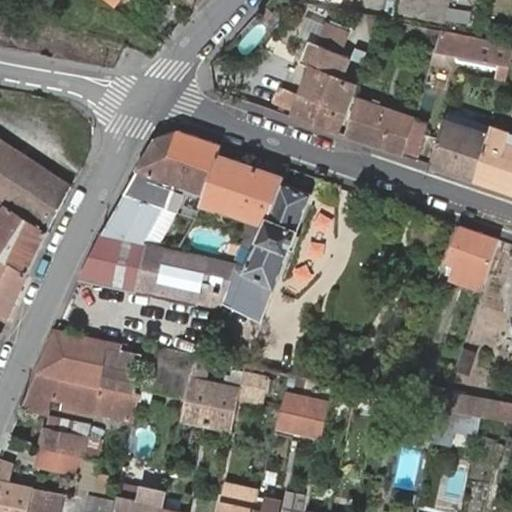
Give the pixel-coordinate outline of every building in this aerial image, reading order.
[(183,0),(182,2),(191,10),(192,11),(201,0),(183,0)] [(312,66),(339,78),(348,56),(342,54),(350,35),(324,25),(316,43),(308,39),(299,61),(312,66)] [(505,79),(511,57),(511,40),(474,34),(441,28),(431,63),(452,66),(454,54),(497,62),(494,77),(505,79)] [(293,116),(336,131),(345,108),(354,84),(339,78),(312,66),(303,91),(295,109),(293,116)] [(295,109),(303,91),(280,82),(273,101),(295,109)] [(346,134),(403,154),(413,118),(414,117),(357,98),(346,134)] [(427,123),(413,118),(403,154),(418,159),(427,123)] [(431,163),(474,178),(487,138),(489,133),(445,119),(444,118),(431,163)] [(511,190),(511,145),(503,143),(505,139),(507,131),(490,126),(489,133),(487,138),(474,178),(511,190)] [(178,130),(155,138),(137,169),(123,193),(125,194),(167,208),(196,217),(201,204),(204,194),(217,154),(221,144),(178,130)] [(0,199),(5,202),(48,231),(72,186),(0,138),(0,199)] [(204,194),(201,204),(218,210),(218,208),(240,216),(267,225),(269,218),(282,182),(284,177),(217,154),(204,194)] [(318,177),(287,167),(284,177),(282,182),(269,218),(267,225),(259,240),(254,249),(242,271),(236,269),(223,302),(232,306),(235,302),(263,316),(273,289),(275,289),(279,277),(289,252),(298,229),(307,204),(312,193),(318,177)] [(103,233),(143,242),(158,206),(125,194),(103,233)] [(0,199),(0,207),(1,208),(0,210),(0,255),(27,274),(45,236),(48,231),(5,202),(0,199)] [(267,225),(240,216),(234,234),(240,242),(254,249),(259,240),(267,225)] [(499,239),(461,225),(454,245),(472,251),(462,281),(482,288),(499,239)] [(143,242),(103,233),(79,280),(196,306),(196,302),(220,308),(223,302),(236,269),(239,263),(143,242)] [(472,251),(454,245),(449,260),(460,264),(455,278),(462,281),(472,251)] [(0,316),(6,320),(27,274),(0,255),(0,316)] [(110,343),(56,330),(42,361),(29,392),(20,409),(48,416),(52,401),(76,406),(74,413),(95,417),(96,414),(133,423),(135,416),(139,394),(134,393),(142,355),(110,347),(110,343)] [(477,352),(462,346),(454,370),(469,376),(477,352)] [(150,348),(148,355),(192,364),(194,357),(150,348)] [(189,379),(192,364),(148,355),(140,389),(186,398),(189,379)] [(266,380),(242,375),(239,390),(237,398),(261,403),(266,380)] [(445,388),(405,375),(399,395),(440,404),(445,388)] [(304,380),(287,377),(285,389),(301,393),(304,380)] [(237,398),(239,390),(189,379),(186,398),(181,418),(230,429),(237,398)] [(511,405),(447,391),(441,409),(480,417),(511,423),(511,405)] [(327,405),(283,396),(275,430),(320,440),(327,405)] [(46,429),(38,465),(68,472),(80,474),(78,486),(94,489),(99,461),(98,461),(101,442),(88,439),(90,424),(50,415),(47,430),(46,429)] [(444,416),(435,415),(431,437),(429,443),(448,447),(453,422),(443,420),(444,416)] [(406,442),(429,447),(429,443),(431,437),(408,432),(406,442)] [(12,465),(0,460),(0,511),(60,511),(64,494),(33,488),(27,486),(19,484),(7,482),(8,477),(9,473),(12,465)] [(137,500),(140,485),(121,481),(117,496),(137,500)] [(260,496),(261,492),(254,490),(226,483),(221,502),(219,511),(255,511),(256,510),(259,499),(260,496)] [(162,511),(163,507),(164,505),(167,490),(140,485),(137,500),(117,496),(117,500),(114,511),(162,511)] [(85,511),(114,511),(117,500),(89,495),(85,511)] [(278,511),(281,501),(260,496),(259,499),(256,510),(255,511),(278,511)]
